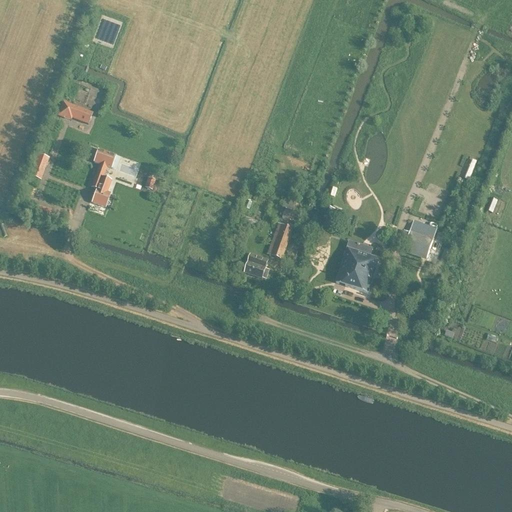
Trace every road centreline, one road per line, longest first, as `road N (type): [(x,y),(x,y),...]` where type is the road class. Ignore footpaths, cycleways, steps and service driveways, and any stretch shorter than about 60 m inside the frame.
road 1 (unclassified): [(511,427),(0,272)]
road 2 (tertiary): [(419,511),(0,392)]
road 3 (track): [(481,23),(392,250)]
